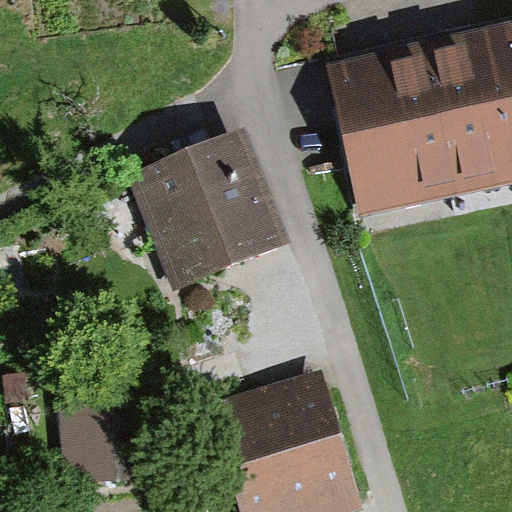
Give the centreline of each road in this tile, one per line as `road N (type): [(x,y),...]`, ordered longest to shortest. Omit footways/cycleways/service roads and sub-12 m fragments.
road 1 (track): [(381,511),(272,146),(270,71),(253,26)]
road 2 (track): [(233,76),(0,200)]
